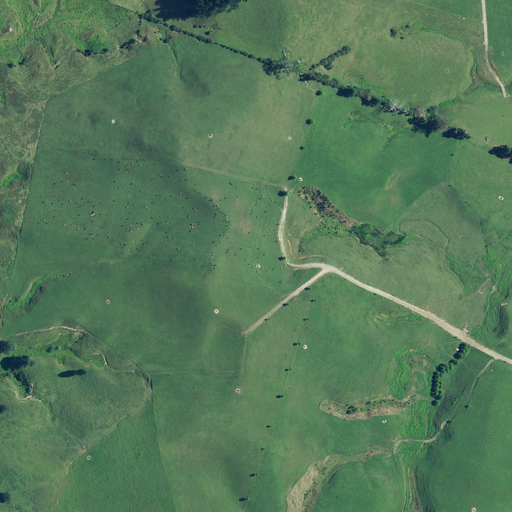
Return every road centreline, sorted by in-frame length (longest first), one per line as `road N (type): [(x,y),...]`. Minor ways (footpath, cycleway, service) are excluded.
road 1 (track): [(511,364),(328,266),(240,338)]
road 2 (track): [(497,354),(433,441),(392,441)]
